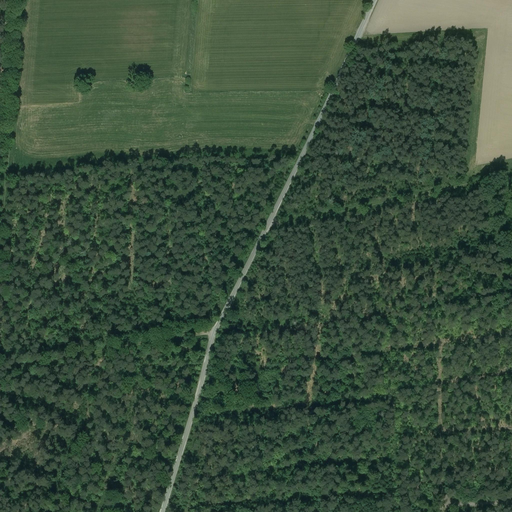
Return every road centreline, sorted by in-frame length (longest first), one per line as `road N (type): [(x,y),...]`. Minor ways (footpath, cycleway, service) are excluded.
road 1 (unclassified): [(161,511),(212,334),(373,0)]
road 2 (track): [(511,176),(265,225)]
road 3 (track): [(0,244),(22,0)]
road 4 (track): [(212,334),(0,373)]
